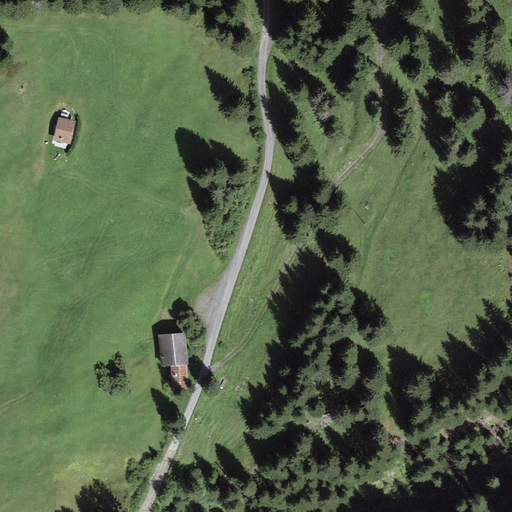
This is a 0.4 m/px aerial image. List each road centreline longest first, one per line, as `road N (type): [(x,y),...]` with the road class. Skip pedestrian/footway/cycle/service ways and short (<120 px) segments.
road 1 (unclassified): [(140,511),(209,354),(269,168),(267,0)]
road 2 (track): [(381,0),(378,136),(329,193),(253,331),(199,379)]
